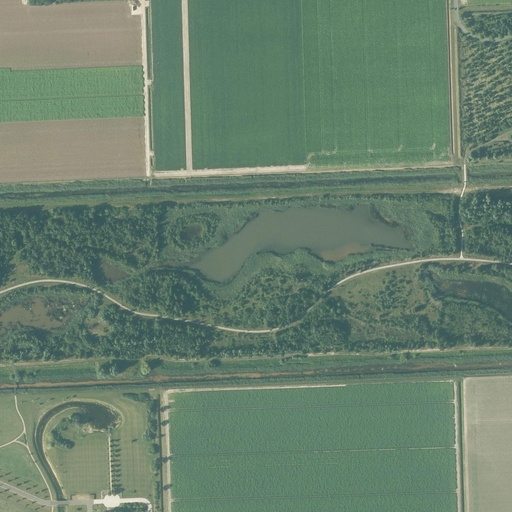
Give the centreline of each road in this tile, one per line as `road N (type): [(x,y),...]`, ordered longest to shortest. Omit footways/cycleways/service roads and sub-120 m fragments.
road 1 (track): [(32,207),(49,235),(131,260),(146,285),(179,285),(221,310),(272,278),(364,320),(401,320),(440,349),(511,339)]
road 2 (track): [(511,347),(0,365)]
road 3 (track): [(445,191),(0,208)]
road 4 (track): [(457,18),(457,162),(488,161)]
